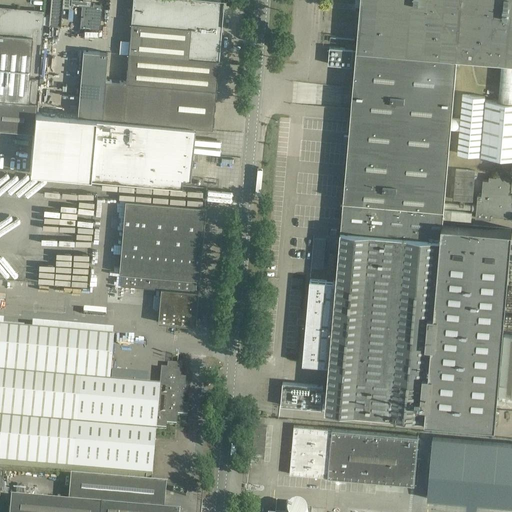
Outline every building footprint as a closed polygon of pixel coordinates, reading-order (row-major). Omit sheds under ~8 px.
[(91,0),(50,0),(49,16),(48,25),(61,26),(62,7),(72,8),(72,5),(81,5),(80,27),(100,29),(101,14),(102,4),(93,4),(93,6),(91,6),(91,0)] [(107,53),(102,118),(194,126),(212,127),(223,0),(132,0),(126,81),(105,80),(107,53)] [(511,0),(360,0),(357,49),(457,58),(511,62),(511,0)] [(0,129),(33,132),(35,112),(44,12),(0,8),(0,129)] [(340,45),(340,37),(330,37),(330,45),(340,45)] [(283,382),(281,405),(321,409),(321,408),(325,408),(325,414),(365,417),(366,413),(379,414),(378,418),(415,421),(415,420),(425,421),(426,418),(495,424),(496,418),(493,418),(502,312),(502,310),(509,234),(511,235),(511,234),(511,228),(443,223),(443,218),(444,209),(457,58),(357,49),(353,49),(329,47),(328,64),(352,66),(352,64),(355,64),(336,282),(335,282),(335,281),(310,279),(303,363),(328,365),(328,364),(329,364),(327,387),(323,387),(323,386),(283,382)] [(83,51),(77,116),(102,118),(107,53),(83,51)] [(457,153),(511,158),(511,102),(484,100),(485,97),(463,95),(457,153)] [(33,132),(30,172),(181,185),(182,177),(190,177),(194,126),(102,118),(77,116),(35,112),(33,132)] [(475,170),(456,169),(453,199),(460,200),(459,206),(464,206),(464,201),(473,201),(475,170)] [(511,178),(489,176),(489,180),(483,179),(482,195),(478,194),(476,218),(491,219),(491,214),(511,216),(511,212),(511,194),(510,194),(511,178)] [(205,207),(125,200),(119,272),(122,272),(121,285),(161,288),(158,322),(185,324),(195,325),(198,291),(195,291),(196,279),(199,279),(205,207)] [(452,210),(444,209),(443,218),(451,219),(471,220),(472,212),(452,210)] [(314,239),(312,267),(323,268),(325,240),(314,239)] [(113,336),(0,326),(0,464),(152,477),(156,429),(166,429),(166,424),(176,425),(177,415),(187,416),(188,406),(183,405),(184,390),(182,390),(183,380),(180,380),(181,365),(167,364),(167,369),(161,368),(159,386),(109,381),(113,336)] [(501,395),(511,395),(511,335),(506,335),(501,395)] [(253,457),(264,458),(267,427),(255,426),(253,457)] [(419,436),(294,426),(289,474),(414,485),(419,436)] [(511,441),(433,435),(428,496),(511,503),(511,441)] [(163,511),(166,485),(70,476),(67,504),(10,499),(9,511),(163,511)] [(286,511),(287,504),(276,503),(275,511),(286,511)]
